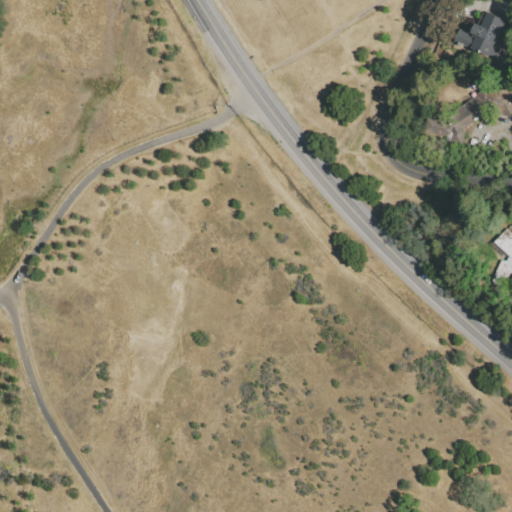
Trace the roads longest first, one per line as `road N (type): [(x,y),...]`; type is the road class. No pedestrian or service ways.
road 1 (primary): [(198,0),(332,186),(511,359)]
road 2 (track): [(5,294),(85,179),(210,122),(257,89)]
road 3 (residential): [(439,0),(384,119),(384,144),(416,170),(511,181)]
road 4 (track): [(0,295),(13,309),(46,416),(106,511)]
